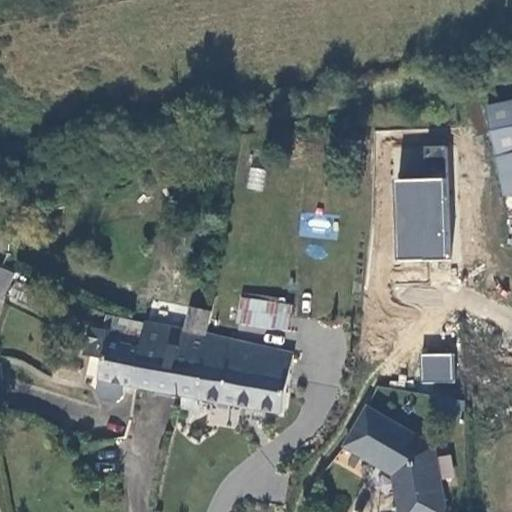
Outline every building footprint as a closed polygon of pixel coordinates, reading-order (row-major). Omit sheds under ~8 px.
[(511,101),(485,107),(501,196),(511,198),(511,101)] [(396,144),(393,258),(448,260),(451,145),(396,144)] [(0,300),(9,279),(0,275),(0,300)] [(239,325),(288,331),(292,307),(242,300),(239,325)] [(132,390),(182,401),(197,404),(211,338),(205,336),(210,313),(189,309),(184,332),(144,324),(140,348),(132,390)] [(140,348),(144,324),(119,318),(114,342),(140,348)] [(294,356),(211,338),(197,404),(281,417),(294,356)] [(118,399),(130,401),(132,390),(140,348),(114,342),(108,341),(95,403),(116,408),(118,399)] [(453,383),(453,353),(421,353),(420,382),(453,383)] [(194,416),(197,404),(182,401),(179,413),(194,416)] [(366,410),(342,449),(374,467),(375,465),(382,469),(381,471),(392,477),(397,511),(442,511),(432,448),(366,410)] [(87,489),(120,482),(112,444),(79,451),(87,489)]
